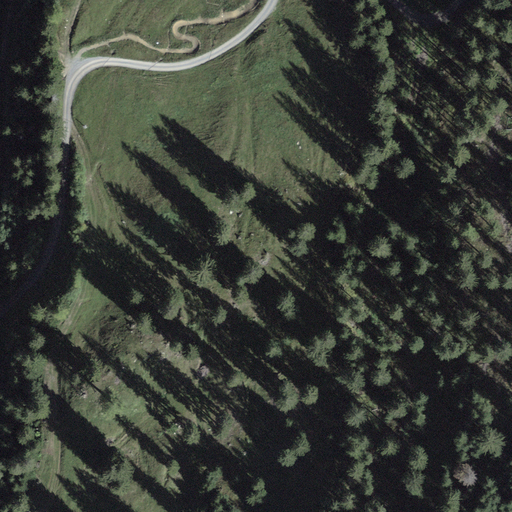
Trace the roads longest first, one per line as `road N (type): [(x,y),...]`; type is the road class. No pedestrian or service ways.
road 1 (track): [(0,316),(44,262),(59,216),(74,77)]
road 2 (track): [(74,77),(106,61),(198,61),(248,31),(272,0)]
